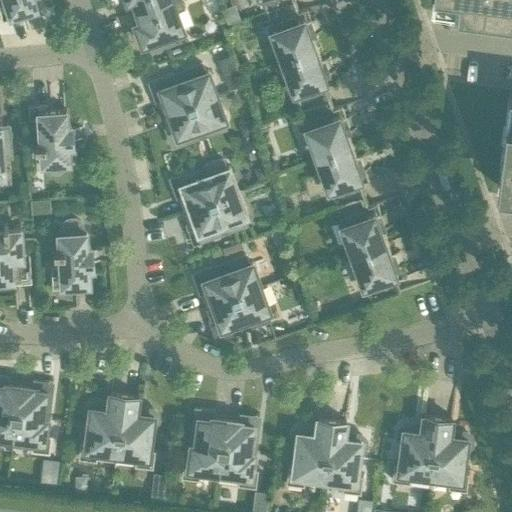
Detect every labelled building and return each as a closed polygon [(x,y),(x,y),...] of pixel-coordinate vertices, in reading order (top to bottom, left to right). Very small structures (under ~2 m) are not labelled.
[(6,0),(11,12),(37,3),(35,0),(6,0)] [(162,0),(127,0),(127,1),(129,0),(133,0),(137,9),(162,0)] [(184,28),(177,9),(183,7),(180,0),(162,0),(137,9),(140,20),(135,22),(142,43),(155,39),(158,47),(179,39),(176,31),(184,28)] [(261,0),(265,10),(293,0),(261,0)] [(316,32),(312,20),(317,19),(316,17),(311,19),(307,8),(299,11),(295,0),(293,0),(265,10),(277,43),(276,44),(282,59),(317,46),(313,34),(321,31),(321,30),(316,32)] [(511,0),(430,0),(431,1),(511,11),(511,0)] [(334,83),(330,71),(335,70),(335,68),(330,70),(326,59),(331,57),(330,56),(322,59),(317,46),(282,59),(287,75),(288,74),(300,108),(330,97),(326,85),(334,83)] [(217,93),(208,69),(205,70),(202,62),(183,69),(185,74),(178,77),(174,77),(159,82),(164,96),(158,98),(163,112),(217,93)] [(511,91),(509,91),(497,185),(511,186),(511,91)] [(226,117),(217,93),(163,112),(168,127),(174,125),(179,138),(194,133),(198,130),(204,128),(206,133),(225,127),(222,119),(226,117)] [(351,129),(346,118),(352,116),(351,115),(346,116),(343,107),(342,105),(334,108),(330,97),(300,108),(312,141),(311,141),(317,156),(352,144),(348,131),(356,128),(356,127),(351,129)] [(70,159),(69,137),(66,137),(66,129),(68,129),(66,107),(39,109),(40,125),(38,125),(39,140),(35,141),(36,145),(41,145),(42,161),(46,160),(46,163),(47,166),(48,169),(51,171),(54,172),(57,172),(59,172),(60,171),(62,170),(64,169),(65,168),(66,166),(66,164),(67,163),(67,161),(66,159),(70,159)] [(3,152),(10,152),(9,137),(8,123),(7,123),(8,137),(2,137),(1,123),(0,123),(0,172),(5,172),(3,152)] [(368,178),(365,169),(370,167),(370,166),(364,167),(360,156),(365,154),(365,153),(357,156),(352,144),(317,156),(322,172),(323,171),(335,205),(365,194),(361,183),(369,180),(368,178)] [(238,189),(229,165),(226,166),(223,158),(204,165),(206,171),(199,173),(195,173),(180,178),(185,192),(179,194),(184,209),(238,189)] [(247,213),(238,189),(184,209),(189,223),(195,221),(200,235),(215,229),(219,227),(225,224),(227,230),(246,223),(243,215),(247,213)] [(386,226),(381,215),(387,213),(386,212),(381,213),(378,204),(377,202),(369,205),(365,194),(335,205),(347,238),(346,238),(352,253),(387,241),(383,228),(391,225),(391,224),(386,226)] [(86,258),(86,250),(88,250),(86,228),(83,228),(82,224),(80,220),(78,218),(75,217),(72,217),(68,217),(66,219),(64,221),(62,225),(62,230),(58,230),(60,245),(54,246),(54,250),(58,250),(59,266),(61,266),(62,282),(90,280),(88,258),(86,258)] [(23,254),(21,225),(9,226),(9,222),(4,223),(4,227),(0,227),(0,277),(9,276),(9,275),(14,275),(12,255),(23,254)] [(404,277),(400,266),(405,264),(404,263),(399,264),(395,253),(400,251),(400,250),(392,253),(387,241),(352,253),(357,269),(358,269),(370,303),(400,292),(396,280),(404,277)] [(261,284),(252,260),(249,262),(246,254),(227,261),(229,266),(222,268),(218,269),(203,274),(208,287),(202,290),(207,304),(261,284)] [(270,309),(261,284),(207,304),(212,319),(218,317),(223,330),(238,325),(241,322),(248,320),(250,325),(269,318),(266,310),(270,309)] [(0,435),(13,437),(20,383),(6,381),(5,383),(0,382),(0,435)] [(41,416),(42,409),(45,405),(47,389),(34,387),(34,384),(20,383),(13,437),(32,439),(31,448),(49,450),(52,433),(46,432),(48,417),(41,416)] [(117,452),(124,392),(110,390),(108,407),(103,406),(101,404),(100,402),(97,401),(95,400),(92,401),(90,402),(87,403),(86,405),(85,408),(85,411),(86,413),(89,417),(86,438),(80,438),(78,456),(97,458),(98,449),(117,452)] [(150,447),(153,425),(157,422),(158,418),(158,413),(156,411),(154,409),(152,408),(149,407),(146,408),(144,409),(142,411),(137,411),(139,394),(124,392),(117,452),(136,454),(134,463),(153,465),(155,447),(150,447)] [(430,475),(438,415),(423,413),(421,430),(416,429),(413,425),(409,423),(404,424),(400,427),(398,431),(399,436),(402,440),(399,461),(394,460),(391,479),(410,481),(411,472),(430,475)] [(220,471),(227,416),(212,415),(212,417),(199,415),(197,432),(199,436),(198,443),(191,442),(189,457),(183,457),(181,475),(200,477),(201,468),(220,471)] [(324,477),(332,417),(318,415),(315,432),(310,431),(309,429),(307,427),(304,426),(302,426),(299,426),(296,427),(294,429),(293,434),(293,438),(296,442),(294,463),(288,463),(286,481),(304,483),(305,474),(324,477)] [(463,469),(466,448),(470,445),(472,441),(471,436),(468,432),(464,430),(459,431),(455,434),(450,434),(452,417),(438,415),(430,475),(449,477),(448,486),(466,488),(469,470),(463,469)] [(253,466),(255,451),(247,450),(248,442),(252,439),(254,422),(240,421),(241,418),(227,416),(220,471),(238,473),(237,482),(256,485),(258,466),(253,466)] [(357,472),(360,451),(364,448),(365,445),(366,443),(366,440),(365,437),(363,435),(361,434),(358,433),(356,433),(353,433),(349,437),(344,436),(346,419),(332,417),(324,477),(343,479),(342,488),(361,491),(363,472),(357,472)]
